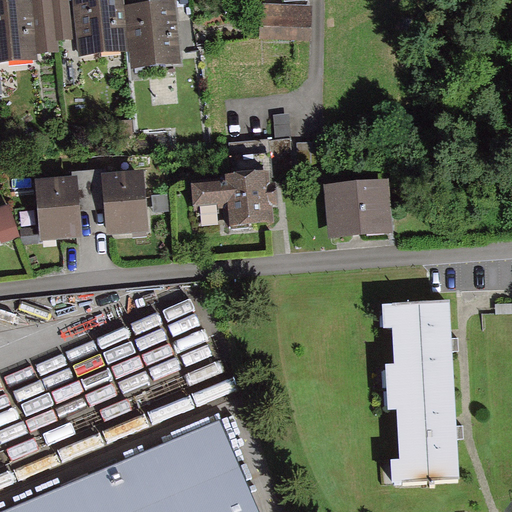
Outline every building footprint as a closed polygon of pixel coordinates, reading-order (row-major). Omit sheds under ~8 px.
[(65,0),(15,0),(0,1),(0,64),(35,62),(35,52),(53,50),(52,41),(68,39),(65,0)] [(116,0),(75,0),(79,58),(120,55),(116,0)] [(172,7),(127,10),(130,70),(176,67),(172,7)] [(304,8),(279,10),(281,40),(306,39),(304,8)] [(224,203),(225,224),(264,222),(262,166),(221,168),(222,179),(194,180),(195,205),(224,203)] [(142,176),(103,178),(107,232),(145,230),(142,176)] [(76,179),(36,182),(39,239),(79,237),(76,179)] [(327,187),(333,241),(384,236),(379,182),(327,187)] [(449,300),(382,304),(384,328),(393,328),(395,363),(385,363),(388,409),(397,409),(400,459),(391,459),(392,483),(459,479),(449,300)] [(253,511),(217,426),(11,511),(253,511)]
